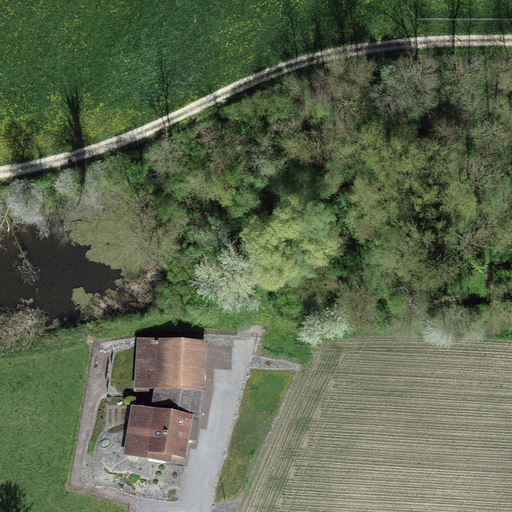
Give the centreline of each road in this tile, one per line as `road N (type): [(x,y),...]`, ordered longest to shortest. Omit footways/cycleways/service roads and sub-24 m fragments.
road 1 (track): [(0,172),(130,136),(316,57),(511,40)]
road 2 (track): [(239,363),(204,511)]
